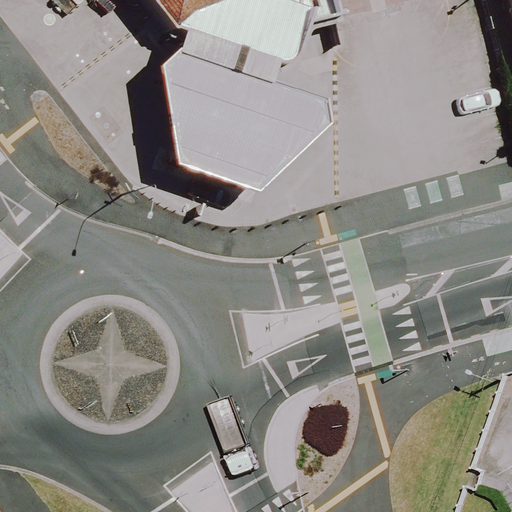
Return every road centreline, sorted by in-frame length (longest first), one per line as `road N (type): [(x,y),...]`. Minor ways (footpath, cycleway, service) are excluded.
road 1 (tertiary): [(200,349),(511,269)]
road 2 (secondary): [(36,308),(86,275),(146,279),(172,296),(200,349)]
road 3 (secondary): [(158,442),(97,455),(42,427),(25,401)]
